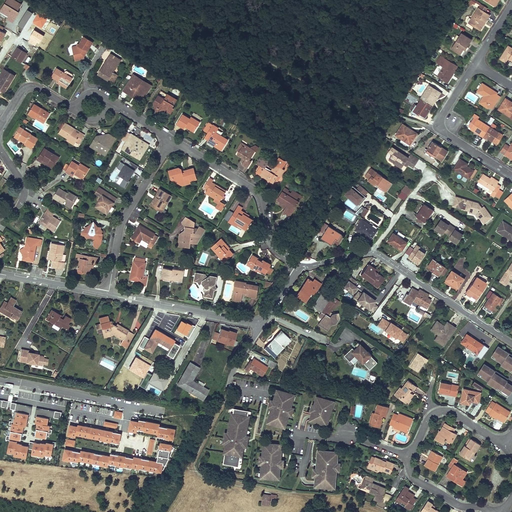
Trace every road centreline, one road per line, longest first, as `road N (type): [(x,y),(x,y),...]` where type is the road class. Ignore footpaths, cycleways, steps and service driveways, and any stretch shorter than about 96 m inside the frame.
road 1 (residential): [(299,268),(371,252),(511,343)]
road 2 (residential): [(299,268),(277,253),(258,194),(171,139)]
road 3 (residential): [(171,139),(121,222),(107,294)]
road 4 (residential): [(475,64),(440,114),(439,129),(511,175)]
road 5 (residential): [(107,294),(259,329)]
road 6 (residential): [(408,459),(438,411),(506,447)]
